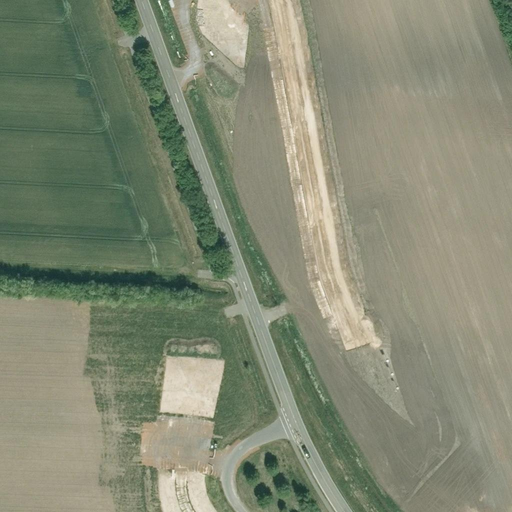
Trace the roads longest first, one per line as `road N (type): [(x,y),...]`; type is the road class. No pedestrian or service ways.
road 1 (tertiary): [(297,424),(141,0)]
road 2 (residential): [(297,424),(235,458),(229,485),(243,511)]
